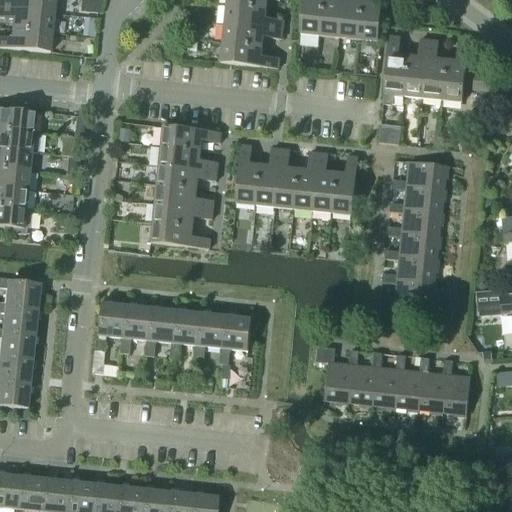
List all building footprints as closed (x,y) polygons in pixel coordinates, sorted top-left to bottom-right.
[(0,0),(0,10),(52,16),(53,0),(13,0),(13,2),(0,0)] [(285,0),(226,0),(226,8),(266,12),(267,1),(285,3),(285,0)] [(303,0),(300,35),(320,37),(323,0),(303,0)] [(323,0),(320,37),(338,39),(342,0),(323,0)] [(342,0),(338,39),(358,41),(362,2),(352,1),(352,0),(342,0)] [(358,41),(378,43),(382,0),(371,0),(372,3),(362,2),(358,41)] [(92,1),(90,16),(99,17),(101,2),(92,1)] [(266,12),(226,8),(224,28),(282,34),(283,23),(265,21),(266,12)] [(0,19),(11,21),(10,32),(50,36),(52,16),(0,10),(0,19)] [(282,34),(224,28),(222,47),(262,51),(263,39),(281,41),(282,34)] [(0,39),(0,50),(48,55),(50,36),(10,32),(9,41),(0,39)] [(186,32),(185,41),(197,42),(198,34),(186,32)] [(384,96),(404,98),(408,58),(398,57),(400,39),(390,38),(384,96)] [(408,58),(404,98),(422,100),(427,42),(419,42),(417,59),(408,58)] [(427,42),(422,100),(442,103),(446,63),(436,62),(438,44),(427,42)] [(189,43),(188,53),(195,54),(196,44),(189,43)] [(446,63),(442,103),(461,105),(468,46),(457,45),(455,64),(446,63)] [(262,51),(222,47),(220,65),(278,71),(279,61),(261,59),(262,51)] [(301,71),(315,72),(316,63),(302,62),(301,71)] [(475,77),(473,93),(491,95),(493,79),(475,77)] [(0,132),(39,136),(32,135),(34,116),(0,112),(0,132)] [(71,120),(69,139),(71,139),(79,140),(80,121),(71,120)] [(163,130),(161,150),(201,154),(202,143),(219,145),(221,136),(163,130)] [(0,151),(37,155),(39,136),(0,132),(0,151)] [(380,132),(378,146),(396,147),(398,148),(400,134),(380,132)] [(120,133),(119,144),(125,145),(127,134),(120,133)] [(475,154),(481,155),(487,152),(488,145),(484,139),(478,137),(473,141),(470,147),(475,154)] [(64,138),(63,150),(70,150),(71,139),(69,139),(64,138)] [(235,205),(256,207),(260,168),(250,167),(251,149),(241,148),(235,205)] [(161,150),(159,169),(217,175),(218,165),(200,163),(201,154),(161,150)] [(280,151),(271,150),(269,169),(260,168),(256,207),(274,209),(280,151)] [(0,170),(28,174),(30,155),(37,156),(37,155),(0,151),(0,170)] [(274,209),(294,211),(298,172),(288,171),(290,152),(280,151),(274,209)] [(294,211),(312,213),(318,155),(309,154),(307,173),(298,172),(294,211)] [(318,155),(312,213),(330,215),(334,175),(326,174),(328,157),(318,155)] [(345,176),(334,175),(330,215),(351,218),(357,160),(347,159),(345,176)] [(406,184),(392,182),(391,191),(406,192),(406,188),(444,192),(446,168),(408,165),(406,184)] [(159,169),(157,188),(197,192),(198,182),(216,184),(217,175),(159,169)] [(0,190),(26,193),(28,174),(0,170),(0,190)] [(157,188),(155,207),(213,213),(214,203),(196,201),(197,192),(157,188)] [(404,207),(390,206),(389,214),(403,215),(404,212),(441,216),(444,192),(406,188),(406,192),(404,207)] [(0,209),(24,212),(26,193),(0,190),(0,209)] [(113,195),(112,202),(123,203),(123,199),(113,195)] [(486,204),(485,209),(488,212),(492,213),(496,210),(497,206),(494,202),(490,202),(486,204)] [(155,207),(153,226),(192,231),(194,220),(212,222),(213,213),(155,207)] [(0,229),(7,230),(7,234),(25,236),(25,231),(29,231),(31,213),(24,212),(0,209),(0,229)] [(402,231),(388,229),(387,238),(401,239),(401,236),(439,240),(441,216),(404,212),(403,215),(402,231)] [(57,218),(56,230),(66,230),(67,219),(57,218)] [(511,219),(501,220),(503,245),(511,244),(511,219)] [(151,245),(208,252),(209,242),(192,240),(192,231),(153,226),(151,245)] [(399,254),(385,253),(384,261),(399,263),(399,258),(437,262),(439,240),(401,236),(401,239),(399,254)] [(397,278),(382,276),(382,285),(396,286),(396,283),(434,287),(437,262),(399,258),(399,263),(397,278)] [(0,290),(6,291),(4,307),(4,309),(36,312),(39,287),(7,284),(7,282),(0,281),(0,290)] [(476,285),(475,289),(478,293),(483,293),(486,290),(486,285),(483,282),(479,282),(476,285)] [(380,300),(378,317),(394,319),(395,307),(432,311),(434,287),(396,283),(396,286),(395,301),(380,300)] [(511,292),(500,293),(501,308),(502,317),(502,318),(511,316),(511,292)] [(0,315),(3,316),(2,332),(1,334),(34,337),(36,312),(4,309),(4,307),(0,306),(0,315)] [(106,339),(122,341),(124,341),(127,308),(102,306),(99,338),(97,338),(96,353),(97,353),(104,354),(106,339)] [(151,311),(127,308),(124,341),(122,341),(120,356),(129,357),(131,342),(147,343),(148,343),(151,311)] [(151,311),(148,343),(147,343),(145,358),(154,359),(156,344),(171,346),(173,346),(176,314),(151,311)] [(173,346),(171,346),(170,361),(178,362),(180,347),(196,348),(197,348),(201,316),(176,314),(173,346)] [(197,348),(196,348),(194,363),(203,364),(204,349),(220,351),(222,351),(226,319),(201,316),(197,348)] [(222,351),(220,351),(219,366),(228,367),(229,352),(247,354),(251,321),(226,319),(222,351)] [(0,340),(1,341),(0,348),(0,358),(31,362),(34,337),(1,334),(2,332),(0,331),(0,340)] [(324,403),(347,406),(352,368),(348,367),(333,366),(335,352),(317,350),(316,365),(328,366),(324,403)] [(352,368),(347,406),(371,408),(375,370),(372,370),(357,368),(358,354),(350,353),(348,367),(352,368)] [(375,370),(371,408),(395,411),(399,373),(395,372),(380,371),(382,356),(373,356),(372,370),(375,370)] [(0,383),(29,387),(31,362),(0,358),(0,383)] [(399,373),(395,411),(419,413),(422,375),(419,374),(404,373),(405,359),(397,358),(395,372),(399,373)] [(422,375),(419,413),(442,415),(445,378),(442,377),(427,376),(429,361),(420,360),(419,374),(422,375)] [(445,378),(442,415),(466,418),(470,380),(451,378),(453,364),(444,363),(442,377),(445,378)] [(511,374),(497,376),(498,389),(511,387),(511,374)] [(0,409),(26,412),(29,387),(0,383),(0,409)] [(303,485),(315,486),(316,474),(304,473),(303,485)] [(0,510),(13,511),(16,480),(0,477),(0,510)] [(16,480),(13,511),(12,511),(37,511),(41,482),(16,480)] [(41,482),(37,511),(62,511),(65,485),(41,482)] [(65,485),(62,511),(87,511),(90,487),(65,485)] [(90,487),(87,511),(112,511),(115,490),(90,487)] [(115,490),(112,511),(137,511),(140,493),(115,490)] [(140,493),(137,511),(162,511),(165,495),(140,493)] [(165,495),(162,511),(187,511),(189,498),(165,495)] [(189,498),(187,511),(215,511),(216,501),(189,498)]
